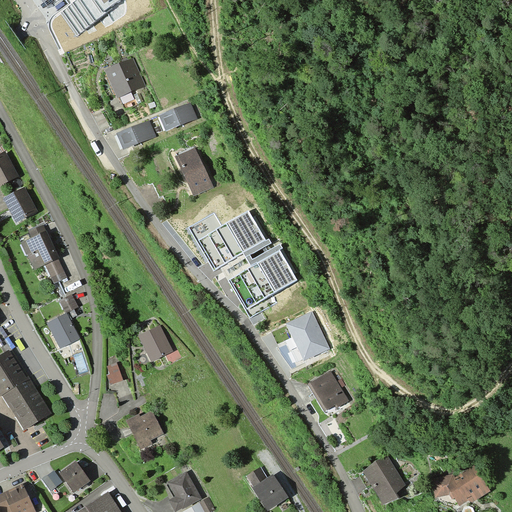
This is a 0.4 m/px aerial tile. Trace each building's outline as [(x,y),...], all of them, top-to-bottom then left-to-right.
[(40,0),(47,9),(57,1),(56,0),(40,0)] [(56,0),(57,1),(58,0),(66,0),(69,4),(60,11),(77,36),(112,9),(111,5),(120,0),(56,0)] [(133,57),(104,70),(117,98),(146,86),(133,57)] [(191,102),(159,115),(166,131),(198,118),(191,102)] [(150,120),(116,133),(123,150),(156,136),(150,120)] [(195,147),(175,156),(194,196),(214,187),(195,147)] [(6,151),(0,154),(0,185),(19,176),(6,151)] [(25,186),(3,198),(16,223),(38,211),(25,186)] [(249,210),(196,241),(214,271),(244,253),(246,257),(250,254),(272,243),(269,239),(266,240),(249,210)] [(32,237),(46,230),(44,224),(29,231),(32,237)] [(32,237),(21,242),(27,255),(27,254),(35,270),(45,265),(59,258),(46,230),(32,237)] [(252,267),(228,280),(245,310),(298,280),(280,249),(283,248),(280,243),(253,259),(250,254),(246,257),(252,267)] [(59,258),(45,265),(54,284),(68,277),(59,258)] [(72,294),(59,300),(66,313),(67,312),(67,313),(79,307),(72,294)] [(313,311),(286,323),(304,361),(330,349),(313,311)] [(66,313),(47,323),(60,348),(80,338),(67,313),(67,312),(66,313)] [(161,325),(138,335),(151,362),(174,351),(161,325)] [(9,349),(0,355),(0,396),(2,395),(24,430),(52,413),(28,376),(27,377),(9,349)] [(178,350),(166,356),(170,363),(182,358),(178,350)] [(122,361),(107,366),(109,374),(107,375),(110,385),(128,379),(122,361)] [(337,381),(330,370),(308,384),(325,412),(335,406),(336,408),(349,401),(341,388),(337,381)] [(342,379),(337,381),(341,388),(345,385),(342,379)] [(139,414),(126,420),(141,450),(153,444),(151,440),(164,433),(152,411),(140,417),(139,414)] [(388,455),(362,471),(383,504),(400,498),(397,492),(406,485),(388,455)] [(76,461),(59,473),(74,493),(90,481),(76,461)] [(431,478),(435,498),(450,495),(452,499),(455,498),(460,506),(468,500),(472,502),(490,491),(474,465),(455,477),(453,474),(431,478)] [(246,476),(253,487),(268,477),(261,466),(246,476)] [(63,482),(54,470),(42,479),(51,491),(63,482)] [(187,471),(167,482),(175,496),(169,500),(175,511),(182,508),(182,509),(202,499),(187,471)] [(273,473),(268,477),(253,487),(252,487),(268,511),(289,497),(273,473)] [(36,511),(22,483),(0,493),(0,501),(5,511),(36,511)] [(121,511),(108,492),(76,511),(121,511)] [(200,502),(205,511),(210,511),(216,509),(208,497),(200,502)] [(205,511),(200,502),(182,511),(205,511)]
